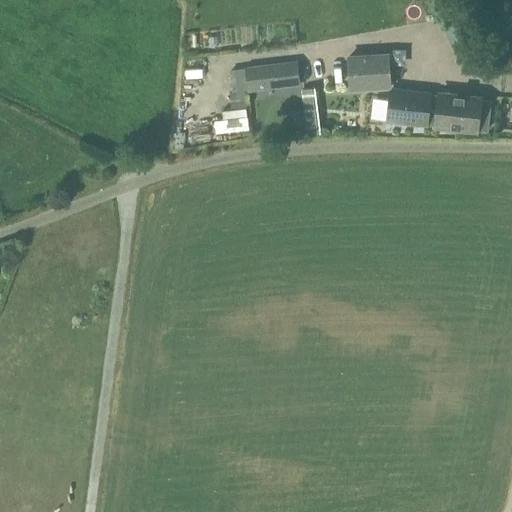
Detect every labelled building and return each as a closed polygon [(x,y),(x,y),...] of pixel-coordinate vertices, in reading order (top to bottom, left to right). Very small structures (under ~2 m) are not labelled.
[(478,53),(461,61),(465,70),(482,63),(478,53)] [(388,55),(348,58),(350,90),(390,87),(388,55)] [(245,70),(247,90),(300,85),(297,64),(245,70)] [(294,87),(295,108),(311,107),(310,86),(294,87)] [(489,120),(479,119),(481,100),(438,95),(438,98),(430,97),(431,94),(406,91),(406,92),(390,90),(387,121),(427,126),(478,132),(478,131),(487,132),(490,130),(491,122),(489,120)] [(511,117),(511,102),(502,103),(503,118),(511,117)] [(305,113),(293,114),(294,126),(306,125),(305,113)]
